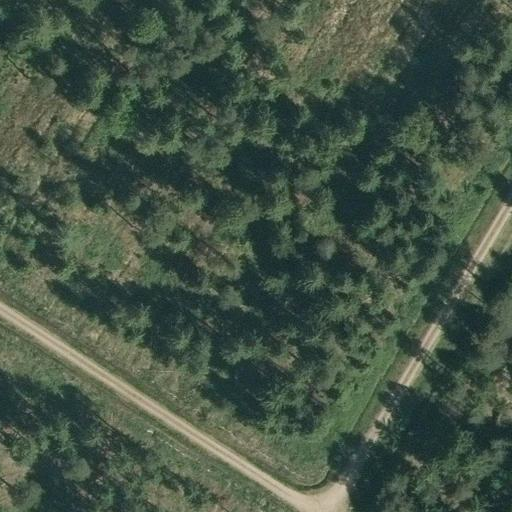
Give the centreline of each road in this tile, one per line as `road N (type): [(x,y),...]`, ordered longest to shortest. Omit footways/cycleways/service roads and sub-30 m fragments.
road 1 (track): [(0,304),(317,511)]
road 2 (track): [(322,511),(511,201)]
